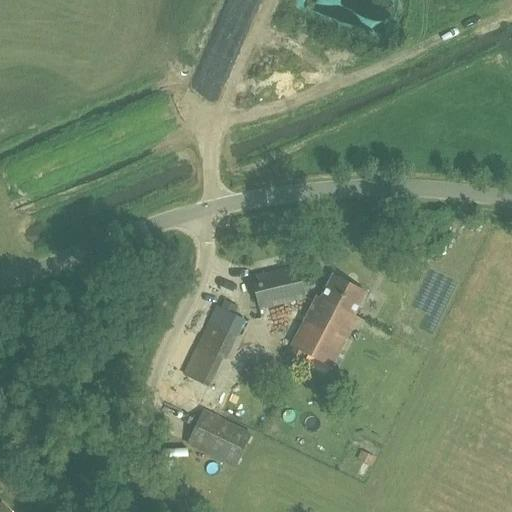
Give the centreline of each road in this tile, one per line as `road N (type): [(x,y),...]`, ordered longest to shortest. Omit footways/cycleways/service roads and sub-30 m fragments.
road 1 (unclassified): [(135,511),(169,343),(207,265),(210,211)]
road 2 (unclassified): [(210,211),(362,188),(511,201)]
road 3 (track): [(0,460),(102,354),(187,307)]
road 4 (unclassified): [(0,290),(122,235),(210,211)]
